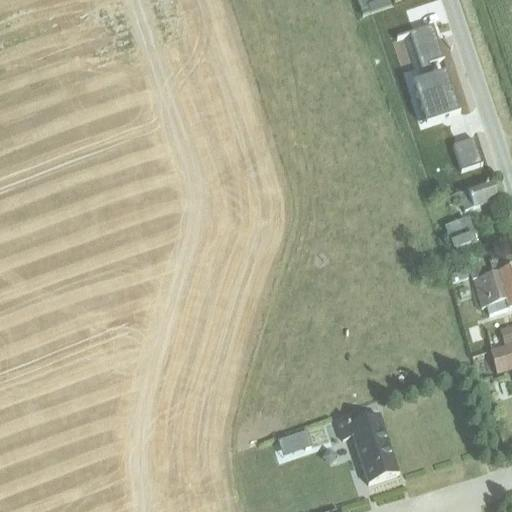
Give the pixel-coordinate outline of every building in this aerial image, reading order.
[(361,1),(359,2),(364,17),(367,16),(391,8),(388,1),(368,8),(367,5),(363,2),(361,1)] [(450,80),(433,30),(392,44),(424,135),(461,122),(447,81),(450,80)] [(492,186),(446,201),(449,209),(461,205),(463,214),(498,203),(492,186)] [(468,221),(444,230),(454,255),(477,246),(468,221)] [(474,272),(449,279),(451,287),(468,282),(468,279),(470,278),(481,312),(486,310),(489,320),(511,312),(511,259),(489,267),(493,278),(487,280),(482,262),(481,263),(481,261),(471,263),(474,272)] [(504,350),(511,347),(511,330),(500,334),(504,350)] [(511,347),(504,350),(490,354),(497,378),(511,374),(511,347)] [(347,419),(335,423),(342,443),(352,440),(368,488),(400,477),(380,418),(350,428),(347,419)]
